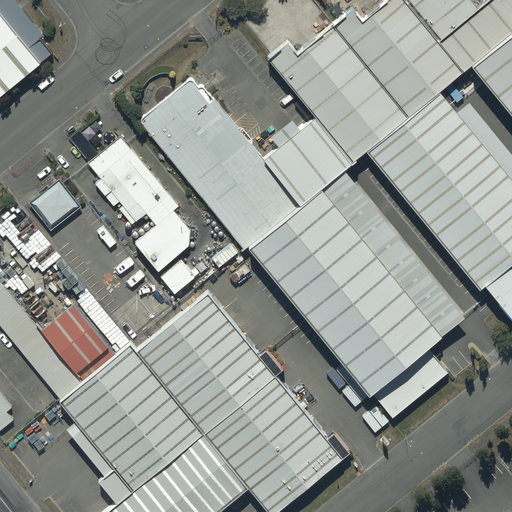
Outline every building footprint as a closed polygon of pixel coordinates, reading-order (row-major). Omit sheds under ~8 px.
[(354,164),(372,149),(446,91),(480,64),(511,39),(511,0),(500,0),(486,12),(476,0),(394,0),(359,28),(348,15),(279,69),(319,120),(354,164)] [(0,92),(40,62),(0,11),(0,92)] [(511,39),(480,64),(511,104),(511,39)] [(251,245),(303,204),(268,160),(204,78),(149,121),(248,246),(251,245)] [(511,262),(511,174),(446,91),(372,149),(505,318),(511,312),(511,268),(509,265),(511,262)] [(353,165),(354,164),(319,120),(268,160),(303,204),(353,165)] [(179,206),(120,137),(88,163),(102,180),(96,184),(114,205),(119,201),(135,222),(146,213),(156,225),(135,244),(159,272),(189,246),(191,230),(174,211),(179,206)] [(469,312),(353,165),(303,204),(251,245),(390,421),(449,375),(426,346),(469,312)] [(59,180),(30,203),(50,230),(80,207),(59,180)] [(237,253),(231,245),(212,258),(219,268),(237,253)] [(181,260),(161,277),(175,293),(194,277),(181,260)] [(0,320),(68,407),(94,387),(0,266),(0,320)] [(273,511),(346,455),(216,291),(141,350),(205,430),(251,488),(269,511),(273,511)] [(205,430),(141,350),(94,387),(68,407),(131,487),(205,430)] [(0,430),(18,417),(0,393),(0,430)] [(219,511),(251,488),(205,430),(131,487),(99,511),(219,511)]
